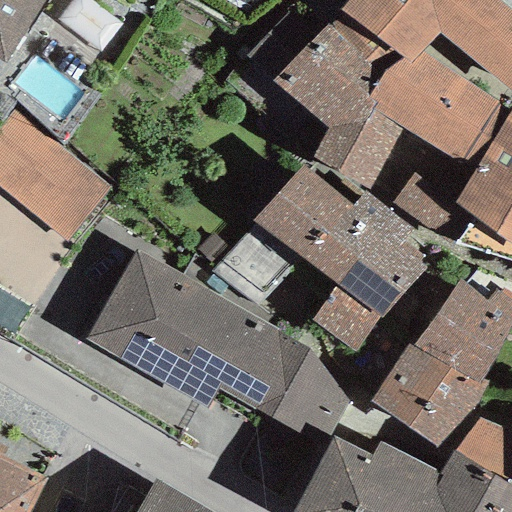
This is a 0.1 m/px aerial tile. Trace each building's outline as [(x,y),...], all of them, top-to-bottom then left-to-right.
[(0,0),(0,61),(4,64),(42,0),(0,0)] [(99,54),(122,25),(90,0),(73,0),(57,20),(99,54)] [(511,13),(495,0),(348,0),(339,11),(402,60),(410,66),(420,53),(438,34),(511,93),(511,13)] [(339,11),(269,83),(326,128),(311,159),(369,189),(401,127),(372,110),(377,104),(367,98),(384,71),(402,60),(339,11)] [(451,74),(420,53),(410,66),(402,60),(384,71),(367,98),(377,104),(372,110),(401,127),(432,146),(474,171),(511,109),(451,74)] [(511,108),(511,109),(474,171),(454,205),(473,220),(455,244),(511,262),(511,108)] [(108,188),(11,111),(0,124),(0,188),(64,241),(108,188)] [(391,202),(455,244),(473,220),(454,205),(474,171),(432,146),(391,202)] [(302,164),(251,222),(336,287),(394,217),(364,192),(351,207),(302,164)] [(66,253),(0,199),(0,287),(33,306),(66,253)] [(436,250),(394,217),(336,287),(309,322),(355,354),(379,319),(436,250)] [(308,350),(136,251),(85,340),(195,404),(206,385),(270,417),(308,350)] [(511,323),(511,322),(511,304),(499,293),(495,289),(486,302),(459,280),(412,347),(477,384),(481,380),(511,323)] [(499,293),(511,304),(511,295),(503,288),(499,293)] [(472,410),(487,381),(481,380),(477,384),(412,347),(408,344),(369,401),(435,448),(472,410)] [(308,350),(270,417),(298,433),(304,424),(328,436),(356,379),(308,350)] [(331,436),(291,511),(511,511),(511,483),(452,452),(439,473),(379,443),(371,456),(331,436)] [(0,511),(28,511),(45,479),(1,457),(5,449),(0,446),(0,511)] [(209,511),(154,479),(135,511),(209,511)]
